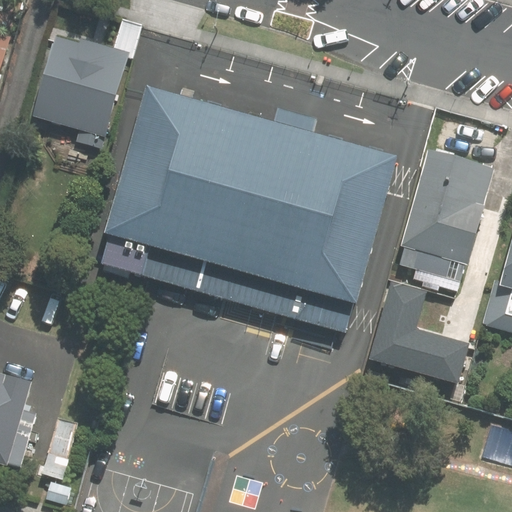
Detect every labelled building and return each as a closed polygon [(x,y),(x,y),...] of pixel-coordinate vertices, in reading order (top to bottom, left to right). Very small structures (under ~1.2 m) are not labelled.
[(0,73),(9,39),(0,36),(0,73)] [(126,58),(51,37),(28,118),(73,130),(69,144),(96,151),(100,138),(104,139),(126,58)] [(389,165),(137,97),(89,272),(332,337),(339,310),(349,312),(389,165)] [(492,169),(426,151),(394,267),(453,283),(458,267),(468,269),(485,209),(481,208),(492,169)] [(511,251),(506,274),(498,272),(483,327),(511,335),(511,251)] [(463,352),(424,341),(413,380),(453,391),(463,352)] [(0,466),(16,471),(33,414),(23,411),(31,384),(0,375),(0,466)] [(73,424),(53,419),(37,476),(57,482),(73,424)] [(65,489),(43,483),(38,500),(60,507),(65,489)]
